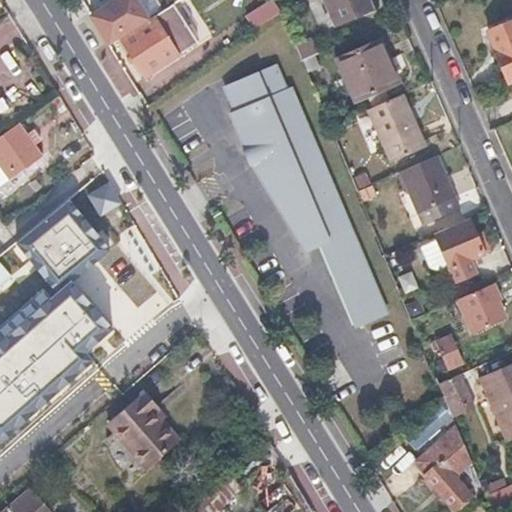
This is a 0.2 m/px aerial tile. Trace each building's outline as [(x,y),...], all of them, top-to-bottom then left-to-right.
[(148,19),(137,0),(114,0),(91,14),(109,44),(148,19)] [(192,0),(177,0),(173,3),(179,12),(195,3),(192,0)] [(270,0),(266,0),(245,10),(248,16),(270,0)] [(279,12),(273,0),(270,0),(248,16),(252,25),(279,12)] [(325,0),(337,24),(373,8),(369,0),(325,0)] [(155,18),(123,37),(146,75),(178,56),(169,41),(178,36),(171,24),(162,30),(155,18)] [(496,51),(494,52),(508,82),(511,80),(511,21),(488,32),(496,51)] [(382,42),(339,60),(355,99),(398,81),(382,42)] [(244,147),(251,161),(251,163),(252,162),(306,248),(322,240),(359,323),(387,311),(291,87),(287,89),(276,64),(225,85),(236,110),(231,113),(246,146),(244,147)] [(403,96),(369,110),(392,162),(425,147),(403,96)] [(0,141),(0,164),(13,182),(46,158),(23,125),(0,141)] [(436,155),(399,172),(418,212),(455,196),(436,155)] [(68,202),(14,246),(31,266),(54,294),(69,281),(72,284),(110,253),(107,249),(91,230),(68,202)] [(436,237),(437,240),(449,265),(450,268),(483,252),(470,222),(468,223),(466,218),(444,228),(446,233),(436,237)] [(437,240),(421,247),(431,269),(438,269),(449,265),(437,240)] [(0,443),(93,363),(95,361),(88,353),(100,341),(113,330),(72,284),(69,281),(54,294),(51,297),(1,340),(0,340),(0,443)] [(495,283),(458,299),(472,331),(506,316),(499,301),(502,300),(495,283)] [(437,341),(441,348),(450,370),(464,364),(451,335),(437,341)] [(511,365),(482,378),(509,438),(511,436),(511,365)] [(460,374),(439,383),(445,396),(453,414),(468,407),(460,391),(466,388),(460,374)] [(160,406),(146,391),(110,423),(148,466),(180,438),(163,419),(155,410),(160,406)] [(445,396),(432,408),(448,426),(455,419),(453,414),(445,396)] [(160,406),(155,410),(163,419),(168,415),(160,406)] [(455,419),(448,426),(414,461),(459,505),(476,488),(455,468),(470,454),(455,419)] [(229,495),(224,480),(196,489),(202,511),(208,511),(219,509),(216,499),(229,495)] [(504,480),(485,488),(495,511),(511,504),(511,486),(508,488),(504,480)]
